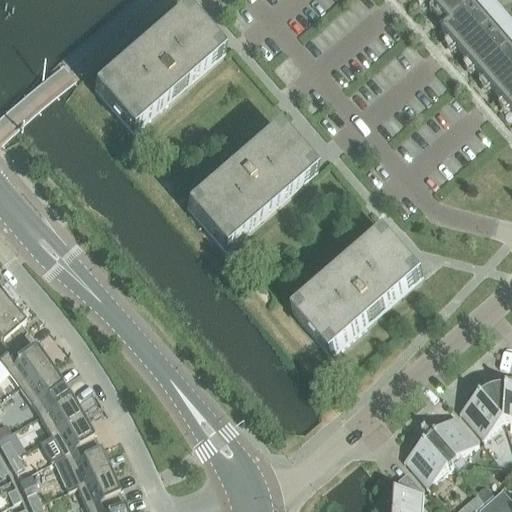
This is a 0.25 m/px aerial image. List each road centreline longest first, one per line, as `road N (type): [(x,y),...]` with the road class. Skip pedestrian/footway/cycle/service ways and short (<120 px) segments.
road 1 (unclassified): [(248,491),(143,348),(0,192)]
road 2 (residential): [(511,232),(439,211),(254,0)]
road 3 (residential): [(248,491),(303,477),(511,288)]
road 4 (residential): [(0,249),(125,416),(165,511)]
